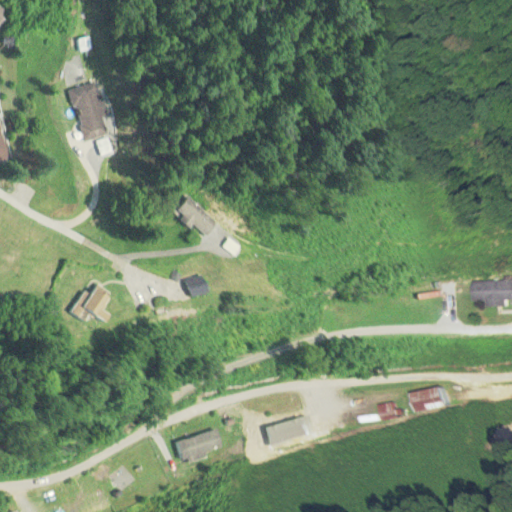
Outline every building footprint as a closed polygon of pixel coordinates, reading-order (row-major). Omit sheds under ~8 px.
[(98,83),(66,92),(79,144),(112,136),(98,83)] [(182,231),(186,227),(199,239),(213,224),(185,197),(169,213),(176,219),(173,222),(182,231)] [(180,295),(200,295),(200,280),(180,280),(180,295)] [(69,324),(74,317),(80,321),(101,296),(82,281),(56,313),(69,324)] [(505,308),(505,301),(511,301),(511,281),(472,282),(472,303),(485,303),(485,308),(505,308)] [(418,415),(449,408),(444,388),(413,395),(418,415)] [(283,449),(320,440),(315,422),(299,426),(299,423),(277,428),(283,449)] [(178,462),(221,449),(215,430),(172,443),(178,462)]
